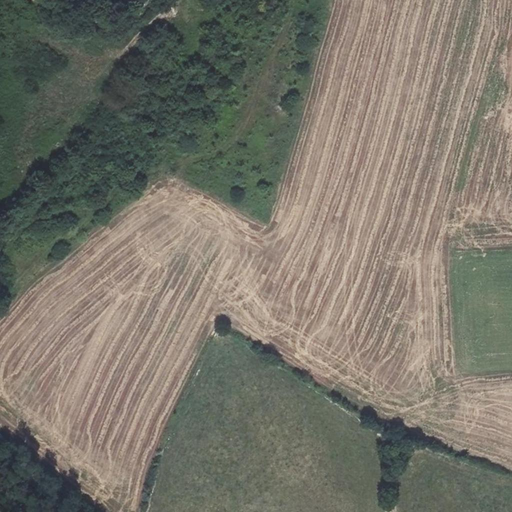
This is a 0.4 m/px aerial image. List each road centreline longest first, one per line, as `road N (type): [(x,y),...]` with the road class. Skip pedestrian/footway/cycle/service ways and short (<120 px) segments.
road 1 (track): [(296,0),(235,141),(120,183),(101,211),(27,269),(0,315)]
road 2 (track): [(101,211),(62,214),(17,231),(14,254),(42,257)]
road 3 (track): [(156,0),(104,24),(27,0)]
